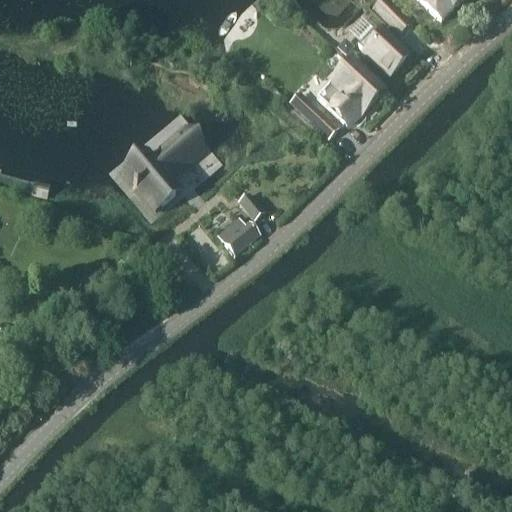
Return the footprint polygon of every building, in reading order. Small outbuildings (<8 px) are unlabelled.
[(432,0),(423,9),(441,25),(464,0),(432,0)] [(401,36),(409,28),(383,3),(376,11),(401,36)] [(391,79),(408,60),(375,30),(358,49),(391,79)] [(346,47),(343,47),(338,52),(346,59),(352,52),(346,47)] [(357,123),(379,99),(371,92),(376,86),(353,64),(317,101),(347,130),(355,121),(357,123)] [(322,119),(311,131),(314,134),(327,146),(338,134),(325,122),(322,119)] [(204,153),(186,132),(170,146),(172,148),(154,163),(147,155),(142,160),(141,159),(139,161),(140,161),(130,169),(130,168),(128,170),(128,171),(123,175),(124,176),(127,173),(138,186),(133,190),(136,193),(141,190),(145,195),(142,198),(156,215),(180,195),(167,179),(185,164),(187,167),(204,153)] [(249,198),(239,206),(254,224),(264,216),(249,198)] [(239,222),(218,240),(235,260),(260,240),(249,227),(245,230),(239,222)]
